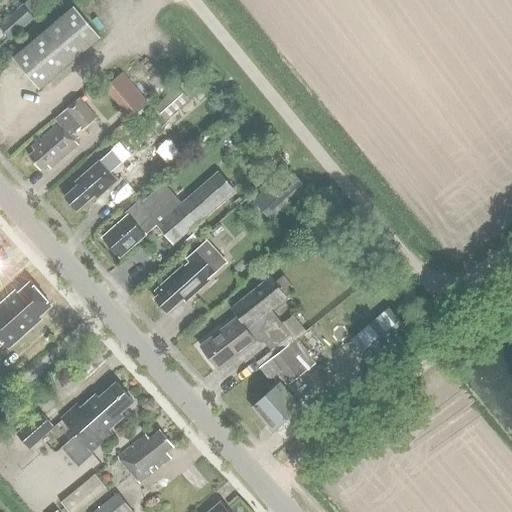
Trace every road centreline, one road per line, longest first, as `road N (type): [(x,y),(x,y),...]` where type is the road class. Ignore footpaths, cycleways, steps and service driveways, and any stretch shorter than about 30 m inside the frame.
road 1 (unclassified): [(511,246),(455,288),(426,283),(190,0)]
road 2 (secondary): [(287,511),(103,309)]
road 3 (secondary): [(103,309),(0,193)]
road 4 (residential): [(103,309),(0,404)]
